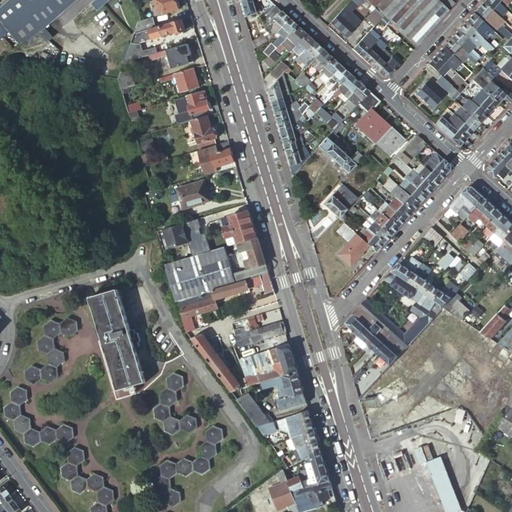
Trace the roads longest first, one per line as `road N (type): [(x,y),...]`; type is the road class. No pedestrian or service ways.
road 1 (residential): [(468,169),(323,320)]
road 2 (secondary): [(277,215),(278,264),(311,377),(333,402)]
road 3 (secondary): [(226,46),(277,215)]
road 4 (residential): [(386,94),(281,0)]
road 5 (residential): [(471,0),(386,94)]
